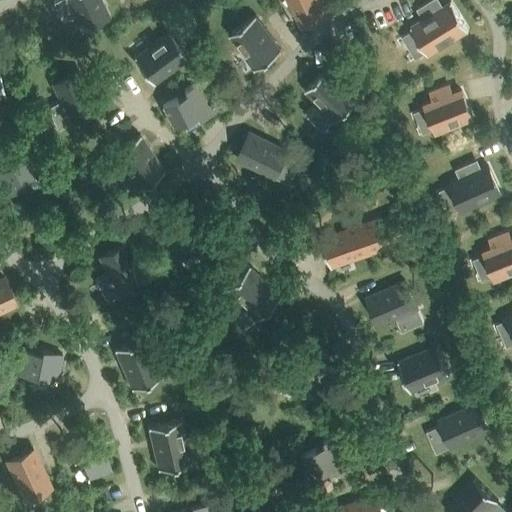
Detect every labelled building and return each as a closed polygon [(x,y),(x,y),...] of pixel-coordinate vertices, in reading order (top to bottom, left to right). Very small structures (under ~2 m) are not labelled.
[(102,0),(69,0),(82,27),(109,14),(102,0)] [(322,0),(290,0),(303,25),(328,12),(322,0)] [(469,29),(451,0),(450,1),(451,2),(439,8),(434,0),(430,0),(418,8),(424,18),(412,25),(411,25),(429,54),(430,53),(429,52),(468,29),(469,29)] [(256,16),(231,34),(256,68),(281,49),(256,16)] [(169,31),(135,56),(153,79),(186,55),(169,31)] [(328,67),(307,88),(337,118),(358,97),(328,67)] [(79,69),(53,82),(73,119),(98,106),(79,69)] [(169,101),(180,123),(199,113),(201,117),(218,108),(203,78),(184,88),(186,91),(169,101)] [(436,130),(473,115),(462,89),(448,94),(445,86),(430,92),(434,100),(425,104),(436,130)] [(250,131),(237,156),(275,175),(287,150),(250,131)] [(140,135),(115,152),(138,186),(163,169),(140,135)] [(9,160),(11,164),(0,170),(0,183),(6,195),(24,185),(22,181),(36,174),(37,176),(41,173),(30,156),(27,150),(9,160)] [(463,209),(501,193),(489,165),(476,170),(472,162),(458,168),(461,177),(451,181),(463,209)] [(183,224),(166,234),(178,255),(196,245),(198,250),(215,240),(199,211),(181,221),(183,224)] [(399,211),(361,224),(370,250),(408,237),(399,211)] [(361,224),(323,237),(332,263),(370,250),(361,224)] [(511,269),(511,240),(507,242),(504,233),(489,239),(493,248),(485,252),(495,277),(511,269)] [(125,242),(102,255),(122,291),(145,278),(125,242)] [(248,265),(227,286),(257,315),(278,294),(248,265)] [(4,277),(0,278),(0,307),(15,301),(4,277)] [(406,280),(368,296),(378,322),(417,306),(406,280)] [(144,335),(116,348),(133,386),(161,373),(144,335)] [(437,343),(399,359),(412,391),(451,374),(437,343)] [(54,375),(53,377),(58,378),(63,352),(42,348),(42,352),(22,349),(18,373),(38,377),(38,373),(54,375)] [(287,379),(306,386),(303,392),(322,400),(335,367),(316,360),(314,363),(296,356),(287,379)] [(479,399),(437,417),(450,447),(491,429),(479,399)] [(180,420),(151,426),(160,466),(189,460),(180,420)] [(78,459),(80,458),(87,477),(112,468),(105,449),(101,450),(95,431),(71,440),(78,459)] [(308,451),(317,474),(336,466),(338,470),(356,463),(344,431),(325,439),(326,443),(308,451)] [(32,448),(8,460),(25,496),(49,484),(32,448)] [(474,476),(445,506),(451,511),(486,511),(499,500),(474,476)] [(384,511),(378,492),(340,504),(342,511),(384,511)] [(192,507),(172,509),(172,511),(212,511),(211,502),(191,503),(192,507)]
